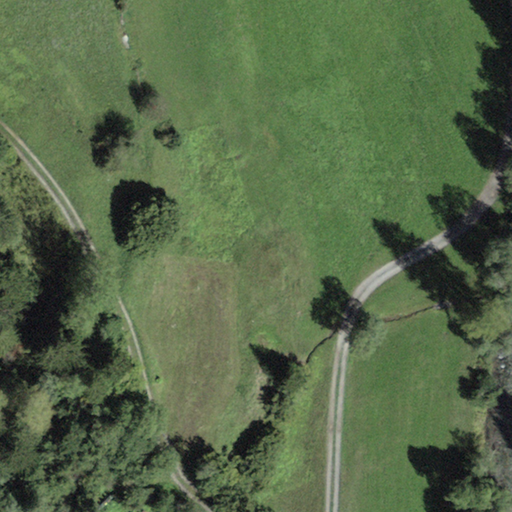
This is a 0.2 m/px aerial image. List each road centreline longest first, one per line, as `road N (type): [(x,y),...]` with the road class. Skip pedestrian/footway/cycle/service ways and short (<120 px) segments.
road 1 (track): [(511,138),(480,209),(376,278),(350,309),(331,511)]
road 2 (track): [(212,511),(176,480),(155,437),(134,334),(66,202),(0,132)]
